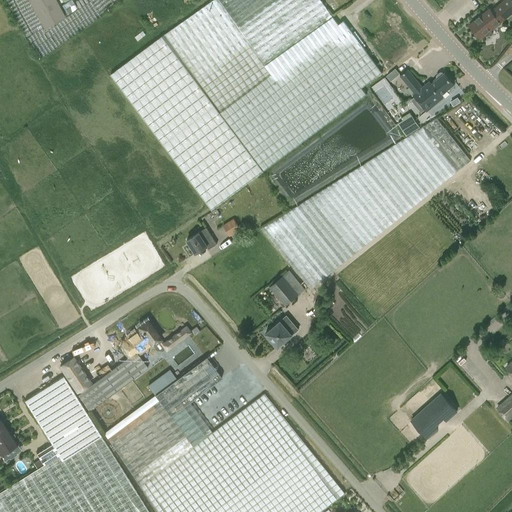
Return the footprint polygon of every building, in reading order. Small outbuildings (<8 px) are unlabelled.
[(63,16),(54,0),(27,0),(42,27),(63,16)] [(211,0),(202,7),(192,14),(165,34),(110,74),(209,207),(212,210),(365,94),(361,88),(382,73),(343,21),(339,24),(321,0),(211,0)] [(469,25),(480,38),(483,36),(491,35),(490,30),(511,12),(511,2),(510,0),(506,0),(491,12),(489,9),(469,25)] [(437,77),(438,78),(431,84),(429,81),(422,87),(407,70),(401,75),(415,93),(413,95),(427,111),(443,97),(441,95),(448,89),(449,91),(453,87),(453,86),(453,85),(454,84),(445,73),(444,73),(443,72),(441,72),(437,75),(437,77)] [(419,127),(411,115),(399,123),(406,135),(419,127)] [(419,200),(463,165),(470,159),(455,142),(447,131),(435,117),(416,130),(393,145),(345,175),(296,206),(262,228),(290,263),(311,288),(338,266),(365,245),(419,200)] [(240,230),(234,220),(223,226),(229,236),(240,230)] [(206,228),(187,240),(195,254),(207,246),(209,248),(216,244),(206,228)] [(289,270),(270,287),(285,305),(305,289),(289,270)] [(286,316),(266,334),(277,347),(298,330),(286,316)] [(168,353),(192,335),(186,327),(164,343),(147,320),(138,327),(140,329),(121,342),(131,355),(133,357),(138,354),(151,344),(152,346),(153,345),(156,350),(162,351),(165,349),(168,353)] [(133,357),(131,355),(78,394),(89,412),(148,368),(138,354),(133,357)] [(77,391),(90,382),(73,357),(60,366),(77,391)] [(157,511),(319,511),(345,493),(264,394),(264,393),(212,432),(190,401),(221,378),(206,357),(177,378),(155,394),(104,433),(157,511)] [(150,511),(63,373),(24,398),(51,441),(36,451),(44,463),(0,491),(0,511),(150,511)] [(427,438),(438,428),(435,425),(444,417),(447,421),(457,412),(441,394),(411,420),(412,421),(427,438)] [(511,394),(497,408),(508,420),(511,415),(511,394)] [(2,418),(0,419),(0,454),(17,443),(2,418)]
